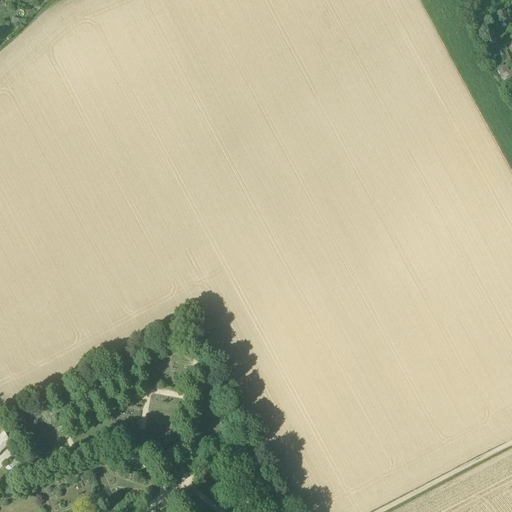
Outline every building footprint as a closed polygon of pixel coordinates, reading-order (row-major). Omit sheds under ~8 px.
[(22,21),(12,19),(10,26),(21,28),(22,21)] [(500,45),(485,49),(489,59),(503,55),(500,45)] [(511,76),(506,66),(497,70),(504,82),(511,76)] [(0,435),(0,454),(11,444),(4,432),(0,435)] [(12,464),(20,479),(28,476),(20,460),(12,464)]
